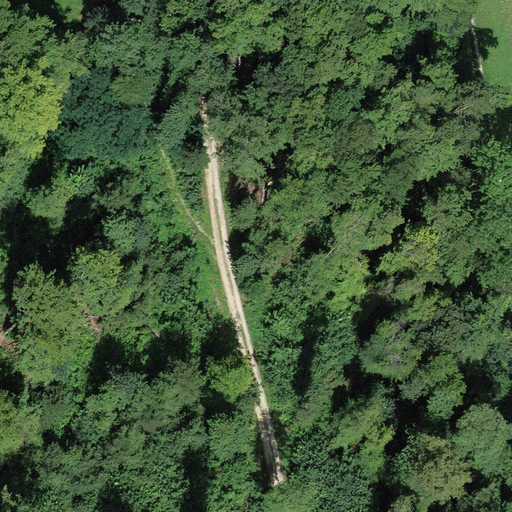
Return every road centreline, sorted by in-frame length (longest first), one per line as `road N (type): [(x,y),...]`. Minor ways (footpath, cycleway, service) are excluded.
road 1 (track): [(203,0),(207,130),(226,255),(281,511)]
road 2 (track): [(511,296),(462,0)]
road 3 (track): [(88,0),(186,207),(226,255)]
